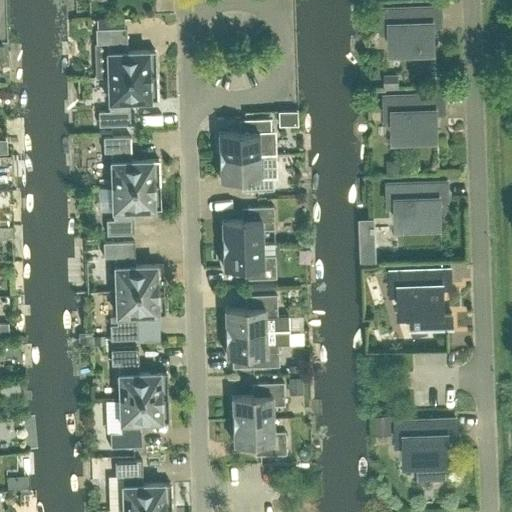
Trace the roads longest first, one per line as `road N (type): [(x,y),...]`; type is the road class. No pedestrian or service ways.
road 1 (residential): [(471,0),(489,511)]
road 2 (residential): [(201,511),(186,99)]
